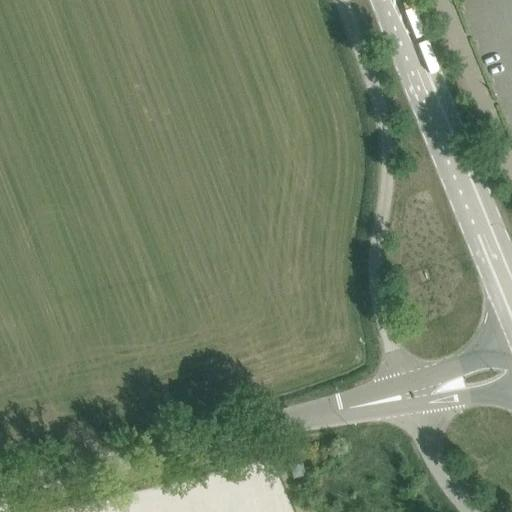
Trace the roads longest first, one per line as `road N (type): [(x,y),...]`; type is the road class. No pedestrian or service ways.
road 1 (unclassified): [(0,492),(404,396)]
road 2 (unclassified): [(404,396),(373,288),(386,172),(383,109),(344,0)]
road 3 (primary): [(511,292),(396,0)]
road 4 (unclassified): [(511,169),(439,0)]
road 5 (unclassified): [(471,511),(448,486),(404,396)]
